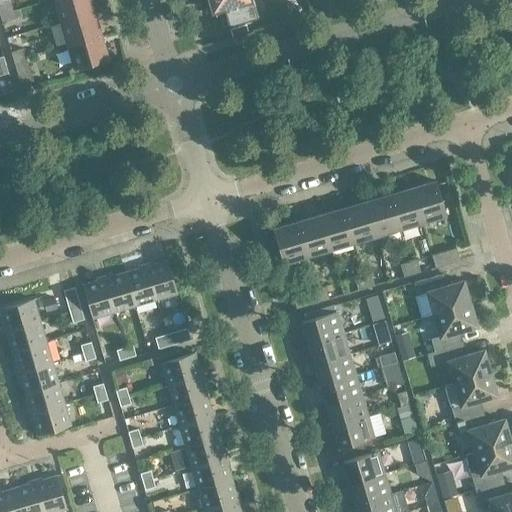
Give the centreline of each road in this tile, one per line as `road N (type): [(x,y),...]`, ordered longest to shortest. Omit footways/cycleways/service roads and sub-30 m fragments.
road 1 (residential): [(294,511),(207,204)]
road 2 (residential): [(172,85),(451,5)]
road 3 (residential): [(207,204),(465,124)]
road 4 (residential): [(0,263),(207,204)]
road 5 (residential): [(0,136),(172,85)]
road 6 (residential): [(511,274),(465,124)]
road 7 (residential): [(207,204),(172,85)]
road 8 (residential): [(110,432),(29,457),(8,456),(0,443)]
